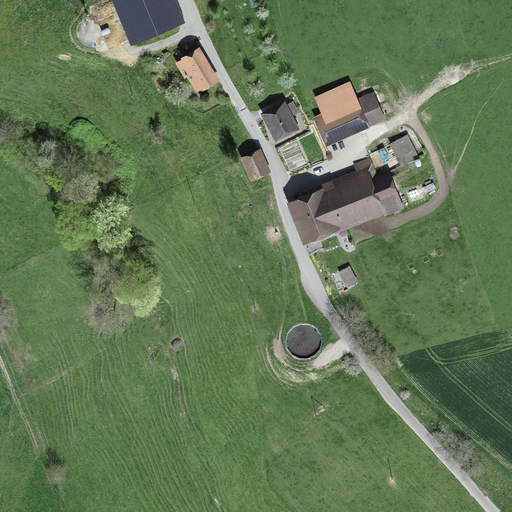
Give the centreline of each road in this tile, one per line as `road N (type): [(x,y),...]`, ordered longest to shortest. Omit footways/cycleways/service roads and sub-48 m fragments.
road 1 (unclassified): [(493,511),(334,319),(291,229),(265,147),(188,0)]
road 2 (unknown): [(276,179),(331,167),(358,136),(409,107)]
